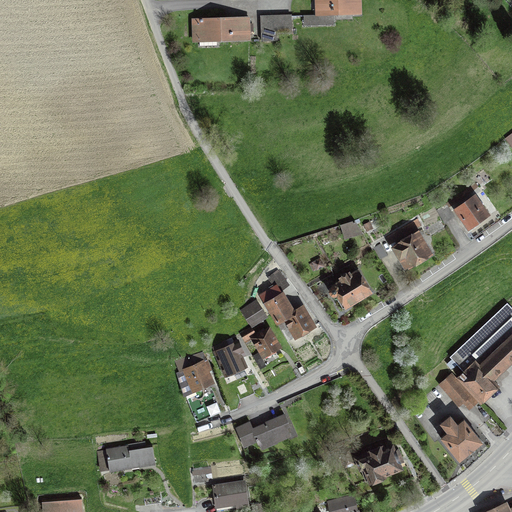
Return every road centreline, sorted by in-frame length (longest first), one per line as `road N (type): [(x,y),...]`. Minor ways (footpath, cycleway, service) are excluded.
road 1 (residential): [(340,341),(189,121),(149,7),(285,5)]
road 2 (residential): [(340,341),(511,223)]
road 3 (residential): [(451,501),(340,341)]
road 4 (residential): [(234,416),(335,364),(340,341)]
